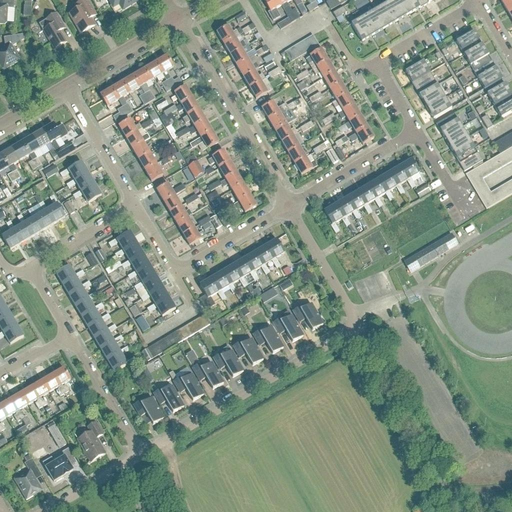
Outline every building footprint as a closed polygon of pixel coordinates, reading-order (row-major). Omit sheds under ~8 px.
[(0,0),(0,25),(4,26),(6,24),(7,9),(13,10),(13,2),(7,0),(0,0)] [(96,16),(86,0),(75,7),(78,11),(69,16),(80,34),(76,37),(76,38),(94,27),(90,20),(96,16)] [(118,7),(122,13),(139,2),(138,0),(106,0),(112,10),(118,7)] [(281,7),(277,0),(266,0),(263,2),(269,12),(267,13),(272,22),(280,18),(276,10),(281,7)] [(292,0),(277,0),(281,7),(286,15),(286,16),(288,19),(291,25),(300,20),(294,11),(291,12),(286,4),(292,1),(292,0)] [(292,0),(292,1),(301,14),(305,12),(301,5),(301,4),(298,0),(292,0)] [(306,0),(310,6),(313,11),(318,9),(314,3),(315,3),(313,0),(306,0)] [(393,0),(384,6),(395,24),(396,25),(395,23),(408,16),(398,0),(393,0)] [(416,4),(413,0),(398,0),(408,16),(409,18),(409,17),(408,16),(418,10),(419,11),(420,11),(419,10),(416,4)] [(421,0),(416,4),(419,10),(435,0),(421,0)] [(511,0),(507,0),(501,4),(507,14),(511,11),(511,0)] [(374,12),(384,30),(385,31),(386,31),(385,30),(395,24),(384,6),(374,12)] [(346,13),(343,8),(332,15),(335,20),(346,13)] [(361,19),(371,37),(372,39),(373,39),(372,37),(384,30),(374,12),(361,19)] [(56,15),(39,25),(54,51),(66,43),(60,33),(65,30),(56,15)] [(238,25),(247,20),(244,15),(235,20),(238,25)] [(291,25),(288,19),(277,26),(280,31),(291,25)] [(359,39),(361,43),(371,37),(361,19),(350,26),(359,40),(359,39)] [(240,29),(231,34),(228,28),(216,35),(223,46),(234,39),(239,36),(243,34),(244,36),(249,33),(247,28),(241,31),(240,29)] [(474,32),(456,43),(463,55),(481,44),(474,32)] [(3,39),(4,47),(0,50),(0,67),(1,70),(4,71),(18,63),(19,60),(12,48),(23,41),(22,36),(3,39)] [(312,36),(307,40),(313,50),(319,47),(312,36)] [(238,45),(234,39),(223,46),(229,57),(241,50),(245,48),(242,43),(238,45)] [(307,40),(301,43),(307,54),(313,50),(307,40)] [(301,43),(295,47),(301,57),(307,54),(301,43)] [(481,44),(463,55),(470,67),(488,56),(481,44)] [(295,47),(290,50),(296,60),(301,57),(295,47)] [(241,50),(229,57),(236,68),(247,61),(255,56),(256,57),(257,59),(263,56),(260,51),(255,54),(253,51),(245,56),(241,50)] [(290,50),(284,54),(290,64),(296,60),(290,50)] [(321,51),(310,58),(305,60),(309,66),(313,63),(316,69),(328,62),(321,51)] [(255,56),(247,61),(236,68),(242,79),(254,72),(258,70),(255,65),(251,68),(251,67),(255,64),(254,58),(256,57),(255,56)] [(265,66),(273,61),(271,56),(262,61),(265,66)] [(488,56),(470,67),(477,79),(495,68),(488,56)] [(170,80),(165,73),(173,69),(166,57),(155,64),(171,91),(181,86),(178,80),(172,83),(171,80),(170,80)] [(450,60),(439,65),(443,73),(453,68),(450,60)] [(316,69),(312,72),(315,77),(320,75),(323,80),(334,73),(328,62),(316,69)] [(430,74),(423,63),(405,73),(412,85),(430,74)] [(171,91),(155,64),(144,71),(151,82),(162,76),(166,83),(160,86),(166,95),(171,91)] [(264,73),(273,68),(271,64),(262,69),(264,73)] [(495,68),(477,79),(484,91),(500,81),(502,80),(500,77),(495,68)] [(273,73),(275,78),(281,75),(278,70),(273,73)] [(144,71),(133,77),(140,88),(144,95),(149,92),(145,85),(151,82),(144,71)] [(258,78),(254,72),(242,79),(249,90),(261,83),(264,81),(262,76),(258,78)] [(275,78),(273,73),(267,76),(270,81),(275,78)] [(334,73),(323,80),(329,91),(341,84),(334,73)] [(437,86),(430,74),(412,85),(419,97),(437,86)] [(447,78),(450,84),(459,79),(456,74),(447,78)] [(140,88),(133,77),(122,84),(129,95),(140,88)] [(463,77),(458,80),(462,87),(467,84),(463,77)] [(264,90),(261,83),(249,90),(256,101),(271,92),(268,87),(264,90)] [(122,84),(111,90),(118,102),(118,101),(122,108),(127,105),(126,103),(131,100),(128,95),(129,95),(122,84)] [(347,95),(341,84),(329,91),(336,102),(347,95)] [(505,85),(486,96),(493,108),(511,97),(505,85)] [(444,98),(437,86),(419,97),(426,109),(444,98)] [(174,95),(175,97),(171,100),(173,103),(177,100),(181,106),(192,99),(185,88),(174,95)] [(118,102),(111,90),(100,97),(107,108),(111,105),(118,102)] [(148,93),(144,95),(149,104),(154,101),(148,93)] [(149,104),(144,95),(138,99),(143,108),(149,104)] [(336,102),(336,103),(332,105),(335,110),(339,107),(342,113),(354,106),(347,95),(336,102)] [(501,120),(511,112),(511,97),(493,108),(501,120)] [(434,120),(451,110),(444,98),(426,109),(431,118),(433,121),(434,120)] [(178,114),(183,111),(187,117),(198,110),(192,99),(181,106),(175,109),(178,114)] [(157,113),(166,107),(163,101),(153,106),(157,113)] [(294,102),(292,104),(295,109),(300,105),(298,101),(294,102)] [(322,110),(318,103),(309,108),(313,115),(322,110)] [(473,103),(464,106),(466,113),(475,111),(473,103)] [(273,104),(261,110),(268,122),(279,115),(283,113),(284,112),(286,111),(288,110),(289,112),(290,111),(295,109),(292,104),(287,107),(285,104),(276,110),(273,104)] [(122,108),(127,117),(132,114),(127,106),(122,108)] [(354,106),(342,113),(338,116),(341,121),(345,118),(349,124),(360,117),(354,106)] [(481,107),(475,110),(478,116),(484,113),(481,107)] [(127,117),(122,108),(117,112),(119,115),(113,119),(116,124),(127,117)] [(188,118),(190,122),(194,128),(205,121),(198,110),(187,117),(188,118)] [(279,115),(268,122),(274,133),(286,126),(291,123),(296,120),(290,111),(289,112),(288,110),(286,111),(284,112),(283,113),(279,115)] [(472,113),(467,116),(470,122),(476,119),(472,113)] [(176,123),(171,115),(165,119),(164,116),(159,119),(166,129),(176,123)] [(442,137),(461,127),(454,115),(435,126),(442,137)] [(360,117),(349,124),(345,127),(348,132),(352,129),(355,135),(367,128),(360,117)] [(492,127),(486,117),(481,120),(487,130),(492,127)] [(139,125),(134,128),(130,121),(118,128),(125,139),(136,133),(136,132),(140,130),(142,133),(147,130),(145,125),(141,128),(139,125)] [(186,129),(181,132),(184,137),(190,134),(191,136),(197,133),(200,139),(212,132),(205,121),(194,128),(188,132),(186,129)] [(53,125),(42,131),(57,157),(59,156),(61,159),(75,150),(72,144),(67,147),(67,145),(59,150),(57,147),(55,142),(60,138),(67,135),(62,127),(56,130),(53,125)] [(289,131),(286,126),(274,133),(281,144),(292,137),(297,134),(293,129),(289,131)] [(468,139),(461,127),(442,137),(449,149),(468,139)] [(367,128),(355,135),(348,139),(351,144),(358,140),(362,146),(373,140),(367,128)] [(57,157),(42,131),(32,137),(39,151),(45,147),(55,162),(59,159),(58,157),(57,157)] [(200,139),(189,145),(190,147),(187,149),(189,152),(203,143),(207,150),(218,144),(212,132),(200,139)] [(143,144),(136,133),(125,139),(131,150),(143,144)] [(509,149),(511,147),(511,143),(508,136),(503,139),(509,149)] [(36,160),(33,155),(39,151),(32,137),(21,143),(29,157),(32,162),(37,169),(40,167),(36,160)] [(292,137),(281,144),(287,155),(299,148),(303,145),(300,141),(296,143),(292,137)] [(475,151),(468,139),(449,149),(456,161),(475,151)] [(504,152),(509,149),(503,139),(498,142),(504,152)] [(343,145),(340,141),(334,145),(335,146),(337,150),(338,149),(338,148),(343,145)] [(500,155),(504,152),(498,142),(493,145),(500,155)] [(29,157),(21,143),(11,150),(19,163),(29,157)] [(338,162),(328,145),(327,143),(323,145),(328,153),(325,154),(332,166),(338,162)] [(143,144),(131,150),(138,161),(149,155),(143,144)] [(337,150),(335,146),(332,148),(340,162),(345,159),(339,149),(338,149),(337,150)] [(302,153),(299,148),(287,155),(294,166),(305,159),(304,158),(308,155),(306,151),(302,153)] [(19,163),(11,150),(1,156),(8,169),(19,163)] [(482,162),(475,151),(456,161),(463,173),(482,162)] [(212,159),(208,162),(210,166),(215,164),(219,170),(230,163),(223,152),(212,159)] [(505,153),(500,156),(506,166),(511,163),(505,153)] [(156,166),(149,155),(138,161),(145,172),(156,166)] [(1,156),(0,156),(0,173),(8,169),(1,156)] [(193,156),(184,162),(188,167),(197,162),(193,156)] [(501,169),(506,166),(500,156),(495,159),(501,169)] [(169,163),(166,159),(160,162),(163,167),(169,164),(169,163)] [(300,177),(312,170),(316,168),(313,162),(309,165),(305,159),(294,166),(300,177)] [(490,161),(496,172),(501,169),(495,159),(490,161)] [(411,161),(400,168),(407,181),(406,182),(411,190),(415,188),(410,180),(419,175),(411,161)] [(485,164),(491,175),(496,172),(490,161),(485,164)] [(37,169),(32,162),(27,165),(32,172),(37,169)] [(204,174),(198,164),(197,162),(187,168),(194,180),(204,174)] [(219,170),(221,174),(225,181),(236,174),(230,163),(219,170)] [(74,183),(88,175),(81,164),(68,172),(67,171),(59,175),(62,179),(70,174),(74,181),(74,183)] [(491,175),(485,164),(480,167),(486,178),(491,175)] [(162,177),(156,166),(145,172),(151,183),(162,177)] [(55,167),(52,169),(44,174),(47,179),(58,173),(55,167)] [(480,167),(475,170),(478,175),(481,180),(482,180),(486,178),(480,167)] [(400,168),(389,175),(397,188),(395,189),(400,196),(404,194),(399,186),(406,182),(407,181),(400,168)] [(468,181),(478,175),(475,170),(465,176),(468,181)] [(16,182),(11,174),(6,177),(11,185),(16,182)] [(219,182),(213,186),(216,190),(221,187),(223,189),(225,188),(226,189),(228,188),(227,187),(228,186),(232,192),(243,185),(236,174),(225,181),(220,184),(219,182)] [(74,183),(74,181),(66,186),(68,190),(76,185),(80,192),(81,193),(94,186),(88,175),(74,183)] [(389,175),(378,181),(386,194),(385,195),(389,203),(393,200),(388,193),(395,189),(397,188),(389,175)] [(468,181),(471,186),(481,180),(478,175),(468,181)] [(481,180),(471,186),(474,191),(484,185),(482,180),(481,180)] [(386,194),(378,181),(367,187),(375,201),(374,201),(378,209),(380,208),(382,207),(378,199),(385,195),(386,194)] [(33,188),(37,194),(45,190),(44,189),(42,184),(41,184),(33,188)] [(163,203),(174,197),(168,185),(156,192),(163,203)] [(249,196),(243,185),(232,192),(238,203),(249,196)] [(477,196),(487,190),(484,185),(474,191),(477,196)] [(81,193),(80,192),(72,197),(75,201),(82,196),(88,205),(101,197),(94,186),(81,193)] [(176,195),(184,190),(185,190),(182,186),(174,191),(176,195)] [(367,187),(356,194),(364,207),(363,208),(367,216),(371,213),(367,206),(374,201),(375,201),(367,187)] [(420,200),(430,194),(427,187),(417,194),(420,200)] [(487,190),(477,196),(480,201),(490,195),(490,194),(487,190)] [(206,197),(210,205),(212,204),(217,200),(219,199),(215,192),(206,197)] [(364,207),(356,194),(345,200),(353,214),(352,214),(357,222),(360,220),(356,212),(363,208),(364,207)] [(480,201),(483,206),(493,200),(490,195),(480,201)] [(232,204),(226,207),(229,212),(234,209),(236,211),(241,208),(245,214),(256,208),(249,196),(238,203),(233,206),(232,204)] [(54,207),(47,211),(46,212),(54,225),(64,219),(56,205),(58,205),(53,197),(49,199),(54,207)] [(174,197),(163,203),(169,214),(181,208),(180,207),(184,205),(181,200),(178,202),(174,197)] [(345,200),(334,207),(342,220),(341,221),(346,229),(350,226),(345,218),(352,214),(353,214),(345,200)] [(486,211),(496,205),(493,200),(483,206),(486,211)] [(43,214),(36,218),(35,218),(43,232),(54,225),(46,212),(47,211),(42,203),(38,206),(43,214)] [(70,217),(75,214),(69,203),(64,206),(70,217)] [(342,220),(334,207),(324,213),(331,226),(330,227),(335,235),(339,233),(334,225),(341,221),(342,220)] [(181,208),(169,214),(176,225),(187,219),(192,216),(188,210),(184,213),(181,208)] [(32,220),(25,224),(24,225),(32,238),(43,232),(35,218),(36,218),(31,210),(27,212),(32,220)] [(229,224),(224,216),(222,213),(217,216),(224,227),(229,224)] [(21,226),(14,231),(13,231),(21,245),(32,238),(24,225),(25,224),(21,216),(17,219),(21,226)] [(210,220),(211,223),(216,230),(221,227),(215,217),(210,220)] [(187,219),(176,225),(182,236),(194,230),(187,219)] [(461,226),(465,238),(481,231),(477,220),(461,226)] [(13,231),(14,231),(10,223),(6,225),(10,233),(2,238),(10,251),(21,245),(13,231)] [(200,241),(194,230),(182,236),(189,247),(200,241)] [(123,253),(136,245),(130,234),(117,242),(116,240),(108,245),(110,249),(118,245),(122,251),(123,253)] [(410,274),(457,246),(451,236),(404,264),(410,274)] [(273,261),(271,262),(276,270),(280,268),(275,260),(284,255),(276,241),(265,248),(273,261)] [(123,253),(122,251),(114,256),(117,260),(124,255),(128,262),(129,264),(143,256),(136,245),(123,253)] [(265,248),(254,254),(262,268),(260,269),(265,276),(269,274),(264,266),(271,262),(273,261),(265,248)] [(101,265),(106,262),(100,252),(95,255),(101,265)] [(262,268),(254,254),(243,261),(251,274),(250,275),(254,283),(258,281),(253,273),(260,269),(262,268)] [(92,270),(98,266),(91,256),(86,259),(92,270)] [(121,267),(123,271),(131,266),(135,273),(136,274),(149,266),(143,256),(129,264),(128,262),(121,267)] [(251,274),(243,261),(232,267),(240,281),(239,282),(243,289),(247,287),(243,279),(250,275),(251,274)] [(121,267),(118,263),(105,270),(108,275),(121,267)] [(58,268),(60,273),(68,269),(65,264),(58,268)] [(136,274),(135,273),(127,278),(130,282),(137,277),(141,284),(142,285),(156,277),(149,266),(136,274)] [(240,281),(232,267),(222,274),(229,287),(228,288),(232,296),(236,293),(232,286),(239,282),(240,281)] [(76,279),(76,281),(84,276),(82,272),(74,277),(69,268),(68,269),(60,273),(56,276),(62,287),(76,279)] [(288,268),(282,271),(286,278),(292,274),(288,268)] [(229,287),(222,274),(211,280),(219,293),(217,294),(222,302),(226,300),(221,292),(228,288),(229,287)] [(142,285),(141,284),(134,289),(136,293),(144,288),(148,295),(149,296),(162,288),(156,277),(142,285)] [(76,279),(62,287),(69,298),(82,290),(83,292),(91,287),(88,283),(81,288),(76,281),(76,279)] [(219,293),(211,280),(199,287),(205,297),(199,301),(209,319),(214,316),(210,309),(215,306),(210,299),(217,294),(219,293)] [(284,285),(279,288),(282,294),(284,293),(287,290),(284,285)] [(253,300),(256,298),(250,287),(246,289),(253,300)] [(149,296),(148,295),(140,299),(142,303),(150,299),(154,306),(155,307),(168,299),(162,288),(149,296)] [(82,290),(69,298),(75,309),(89,301),(89,302),(97,298),(95,294),(87,298),(83,292),(82,290)] [(265,294),(259,298),(263,305),(269,301),(265,294)] [(155,307),(154,306),(146,310),(149,314),(157,310),(162,318),(175,310),(168,299),(155,307)] [(118,310),(123,308),(118,300),(113,303),(118,310)] [(89,301),(75,309),(82,320),(95,312),(96,313),(104,309),(101,305),(93,309),(89,302),(89,301)] [(0,307),(0,321),(10,316),(3,305),(0,307)] [(138,314),(144,311),(140,305),(134,309),(138,314)] [(302,307),(299,309),(292,312),(300,324),(301,326),(306,323),(312,332),(323,326),(311,306),(304,310),(302,307)] [(245,308),(239,311),(243,318),(249,315),(245,308)] [(95,312),(82,320),(88,331),(101,323),(102,324),(110,320),(108,316),(100,320),(96,313),(95,312)] [(277,319),(278,321),(273,324),(280,336),(285,333),(292,344),(303,338),(288,312),(277,319)] [(0,321),(0,329),(2,333),(3,335),(16,327),(10,316),(0,321)] [(204,316),(199,319),(204,329),(210,326),(204,316)] [(199,319),(194,323),(199,332),(204,329),(199,319)] [(225,319),(219,323),(222,328),(228,325),(225,319)] [(106,331),(102,324),(101,323),(88,331),(94,342),(108,334),(109,335),(116,330),(114,326),(106,331)] [(194,323),(188,326),(194,335),(199,332),(194,323)] [(188,326),(183,329),(189,338),(194,335),(188,326)] [(3,335),(2,333),(0,334),(0,340),(4,337),(10,346),(23,338),(16,327),(3,335)] [(183,329),(178,332),(184,341),(189,338),(183,329)] [(272,356),(283,349),(271,330),(261,336),(259,332),(253,336),(260,348),(265,344),(272,356)] [(178,332),(173,335),(178,344),(184,341),(178,332)] [(108,334),(94,342),(101,352),(114,345),(115,346),(123,341),(120,337),(113,342),(109,335),(108,334)] [(173,335),(168,338),(173,347),(178,344),(173,335)] [(168,338),(162,341),(168,350),(173,347),(168,338)] [(162,341),(157,344),(163,354),(168,350),(162,341)] [(233,348),(238,356),(240,360),(246,356),(252,367),(263,361),(251,341),(241,347),(239,344),(233,348)] [(157,344),(152,347),(157,357),(163,354),(157,344)] [(119,353),(115,346),(114,345),(101,352),(107,363),(121,355),(121,357),(129,352),(128,350),(131,348),(130,346),(119,353)] [(152,347),(147,350),(152,360),(157,357),(152,347)] [(152,360),(147,350),(141,353),(147,363),(152,360)] [(226,368),(232,379),(243,373),(231,353),(221,359),(219,356),(213,359),(220,371),(226,368)] [(126,364),(121,357),(121,355),(107,363),(114,374),(127,366),(127,368),(136,363),(133,359),(126,364)] [(192,369),(200,383),(206,380),(212,391),(223,385),(211,365),(205,369),(202,364),(192,369)] [(143,377),(149,374),(145,368),(140,371),(143,377)] [(53,376),(64,395),(68,393),(65,387),(62,389),(61,386),(70,381),(63,370),(53,376)] [(190,373),(177,381),(172,373),(168,375),(180,395),(186,391),(193,403),(203,396),(190,373)] [(53,376),(42,382),(49,394),(57,389),(58,391),(56,392),(59,398),(64,395),(53,376)] [(126,381),(120,384),(123,390),(129,387),(126,381)] [(42,382),(31,388),(43,408),(47,405),(44,400),(41,401),(40,399),(49,394),(42,382)] [(31,388),(20,395),(27,406),(36,401),(37,404),(34,405),(38,411),(43,408),(31,388)] [(173,414),(183,408),(172,388),(162,394),(160,391),(153,395),(160,407),(166,403),(173,414)] [(20,395),(10,401),(21,421),(26,418),(22,412),(20,414),(19,412),(27,406),(20,395)] [(146,415),(153,426),(163,420),(152,400),(142,406),(140,403),(133,407),(140,418),(146,415)] [(10,401),(0,406),(0,408),(6,419),(15,414),(16,416),(13,418),(17,423),(21,421),(10,401)] [(77,407),(80,413),(88,408),(84,402),(77,407)] [(58,408),(61,413),(67,409),(64,404),(58,408)] [(31,425),(27,418),(22,421),(26,428),(31,425)] [(90,434),(77,442),(90,463),(105,454),(96,439),(102,436),(95,424),(87,429),(90,434)] [(56,445),(63,441),(55,426),(48,430),(47,430),(56,445)] [(55,484),(62,480),(61,479),(72,472),(70,467),(76,464),(68,450),(61,454),(64,458),(54,464),(51,459),(42,464),(53,483),(55,482),(55,484)] [(23,459),(26,463),(24,465),(29,473),(15,481),(23,494),(21,494),(26,501),(33,497),(32,496),(40,491),(34,481),(41,477),(31,460),(29,456),(23,459)]
